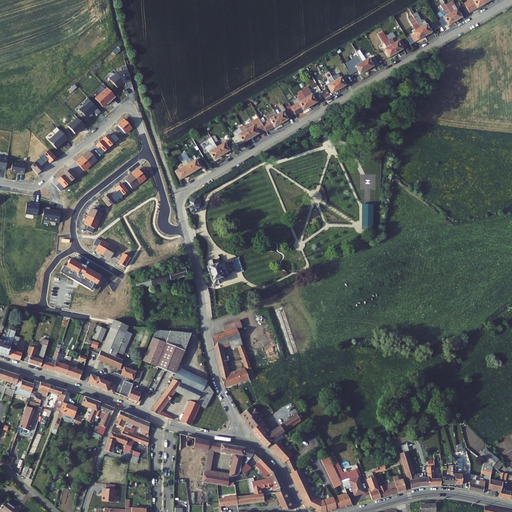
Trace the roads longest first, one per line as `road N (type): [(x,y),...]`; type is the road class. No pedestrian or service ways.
road 1 (residential): [(185,230),(183,193),(511,0)]
road 2 (residential): [(232,439),(235,421),(211,364),(185,230)]
road 3 (residential): [(148,152),(126,108),(38,185),(0,181)]
road 4 (residential): [(148,152),(80,203),(76,246)]
road 5 (secondary): [(118,402),(0,362)]
road 6 (residential): [(88,317),(41,309),(48,271),(76,246)]
road 7 (secondary): [(232,439),(118,402)]
